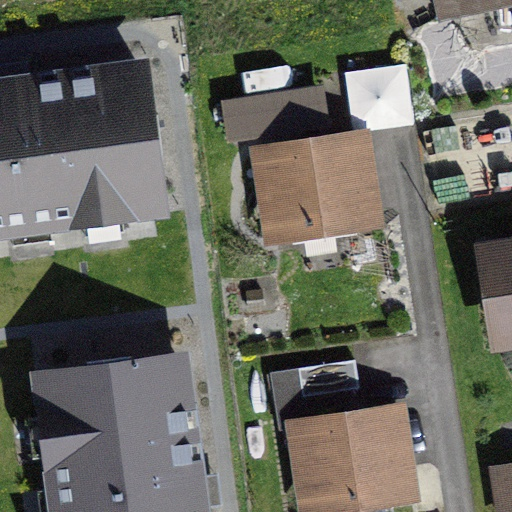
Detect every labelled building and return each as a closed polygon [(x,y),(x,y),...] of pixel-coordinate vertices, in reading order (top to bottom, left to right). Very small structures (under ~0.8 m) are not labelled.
[(511,0),(502,0),(510,33),(511,32),(511,0)] [(0,227),(159,207),(142,70),(0,87),(0,227)] [(323,92),(226,106),(231,136),(327,122),(323,92)] [(364,139),(249,157),(264,254),(380,236),(364,139)] [(511,247),(475,254),(493,364),(511,360),(511,247)] [(198,511),(178,360),(42,378),(61,511),(198,511)] [(403,414),(284,432),(295,511),(411,511),(418,511),(403,414)] [(511,511),(511,472),(487,477),(493,511),(511,511)]
